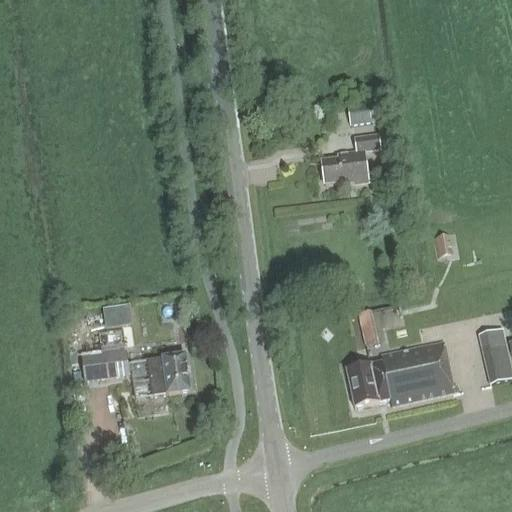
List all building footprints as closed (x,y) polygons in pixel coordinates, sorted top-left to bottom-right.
[(378,126),(375,108),(347,111),(350,129),(378,126)] [(338,162),(321,164),(324,188),(341,186),(341,190),(368,186),(364,155),(379,153),(378,139),(354,142),(356,156),(337,158),(338,162)] [(452,236),(437,237),(439,258),(454,256),(452,236)] [(378,346),(371,315),(358,318),(365,349),(378,346)] [(503,333),(478,338),(481,353),(506,347),(503,333)] [(443,347),(379,360),(381,366),(346,374),(354,411),(390,403),(391,410),(454,397),(443,347)] [(129,379),(126,354),(81,360),(85,385),(129,379)] [(140,387),(150,386),(151,400),(166,398),(190,395),(185,359),(162,362),(137,365),(140,387)]
